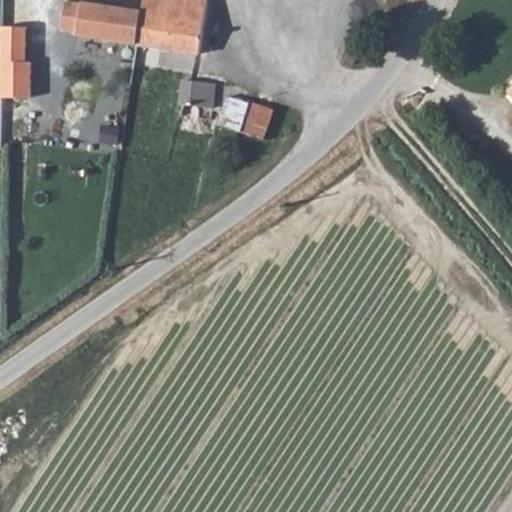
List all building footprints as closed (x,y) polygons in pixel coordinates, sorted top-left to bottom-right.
[(74,0),(71,29),(132,37),(139,2),(127,0),(74,0)] [(139,2),(132,37),(194,45),(197,10),(190,9),(190,0),(160,0),(160,4),(139,2)] [(32,95),(34,22),(4,21),(2,94),(32,95)] [(206,76),(175,72),(170,95),(173,96),(169,106),(170,110),(175,114),(180,113),(182,109),(201,112),(206,76)] [(267,137),(278,106),(231,90),(221,120),(267,137)]
